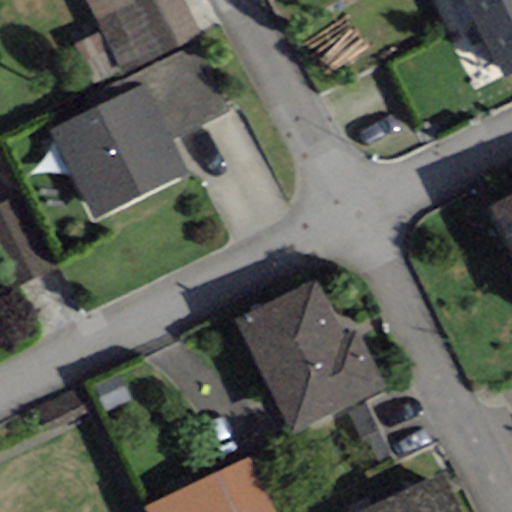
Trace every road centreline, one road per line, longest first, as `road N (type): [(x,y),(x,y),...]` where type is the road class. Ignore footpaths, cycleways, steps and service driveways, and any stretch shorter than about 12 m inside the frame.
road 1 (residential): [(345,208),(0,390)]
road 2 (residential): [(497,511),(345,208)]
road 3 (residential): [(345,208),(229,0)]
road 4 (residential): [(511,123),(345,208)]
